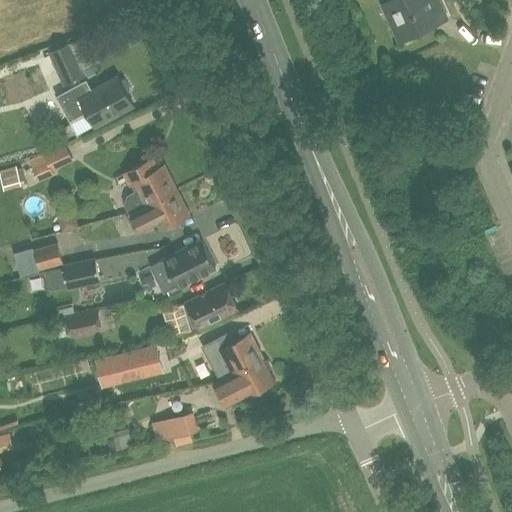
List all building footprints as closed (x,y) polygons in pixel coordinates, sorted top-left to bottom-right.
[(391,0),(399,17),(392,21),(400,39),(434,23),(423,0),(391,0)] [(209,12),(216,24),(230,17),(224,4),(209,12)] [(50,51),(54,60),(65,84),(85,74),(70,42),(50,51)] [(87,79),(56,95),(77,133),(95,124),(132,104),(126,92),(129,91),(130,88),(125,79),(122,78),(119,80),(117,76),(93,89),(87,79)] [(52,170),(72,158),(66,145),(45,155),(47,158),(32,166),(41,180),(53,173),(52,170)] [(153,157),(125,172),(131,183),(136,180),(140,188),(129,194),(126,203),(131,213),(177,189),(164,164),(158,167),(153,157)] [(0,173),(3,185),(21,181),(17,166),(0,170),(0,173)] [(131,213),(127,215),(134,229),(138,227),(140,231),(158,223),(161,228),(189,213),(177,189),(131,213)] [(58,228),(74,228),(74,205),(59,205),(58,228)] [(216,265),(203,239),(151,265),(164,291),(216,265)] [(63,262),(58,242),(35,248),(40,268),(63,262)] [(95,256),(64,263),(69,288),(101,281),(95,256)] [(225,282),(187,302),(188,303),(186,304),(185,302),(164,307),(170,334),(197,327),(197,326),(198,325),(199,327),(237,307),(232,297),(234,294),(234,290),(233,287),(230,286),(226,286),(225,282)] [(98,308),(64,316),(69,336),(103,328),(98,308)] [(263,356),(251,332),(237,340),(232,331),(204,345),(221,378),(235,371),(263,356)] [(138,363),(160,357),(157,346),(97,361),(103,385),(141,375),(138,363)] [(235,371),(221,378),(215,381),(227,404),(247,394),(275,380),(270,369),(272,366),(268,359),(264,358),(263,356),(235,371)] [(174,435),(188,430),(196,428),(191,412),(169,418),(174,435)] [(0,451),(25,446),(19,419),(0,423),(0,451)] [(125,427),(113,432),(118,445),(130,441),(125,427)]
